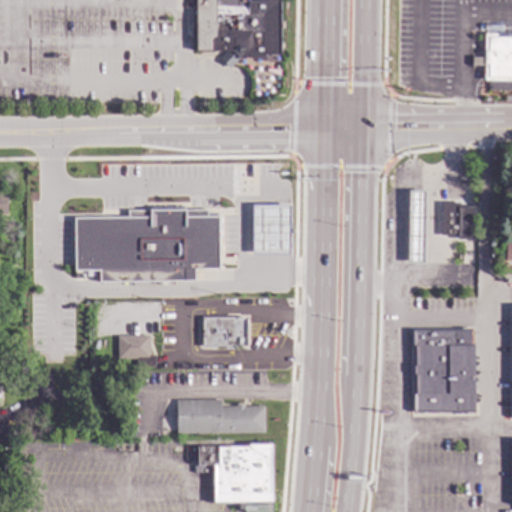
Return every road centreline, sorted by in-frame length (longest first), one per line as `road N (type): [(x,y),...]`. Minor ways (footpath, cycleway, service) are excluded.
road 1 (primary): [(344,511),(356,359),(362,0)]
road 2 (primary): [(323,0),(308,511)]
road 3 (primary): [(352,426),(341,376),(345,173),(322,129)]
road 4 (residential): [(139,132),(361,128)]
road 5 (residential): [(361,128),(505,127)]
road 6 (primary): [(342,0),(342,97),(361,128)]
road 7 (primary): [(315,394),(329,445),(324,511)]
